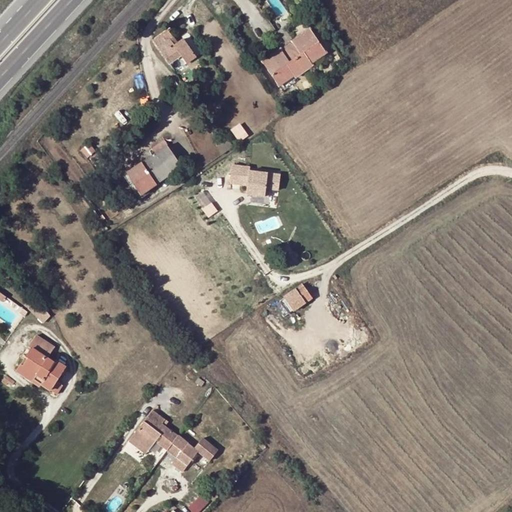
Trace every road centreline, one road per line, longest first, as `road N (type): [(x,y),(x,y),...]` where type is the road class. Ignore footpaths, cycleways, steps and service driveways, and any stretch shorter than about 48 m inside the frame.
road 1 (track): [(511,172),(488,168),(463,178),(328,269),(278,279),(197,175),(152,88),(146,36),(173,0)]
road 2 (trunk): [(0,89),(82,0)]
